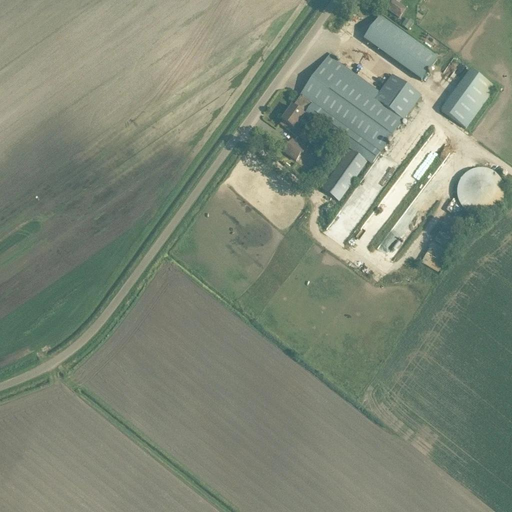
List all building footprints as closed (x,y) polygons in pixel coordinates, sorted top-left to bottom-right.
[(392,1),(386,9),(399,19),(405,11),(392,1)] [(438,59),(380,18),(364,41),(421,82),(438,59)] [(411,26),(406,22),(401,28),(407,32),(411,26)] [(443,74),(457,84),(467,68),(454,59),(443,74)] [(471,71),(442,112),(468,130),(497,88),(471,71)] [(300,125),(313,104),(302,97),(293,109),(292,108),(282,122),(288,126),(286,130),(298,139),(305,129),(300,125)] [(284,153),(296,162),(304,151),(292,142),(284,153)] [(467,212),(480,213),(503,205),(504,193),(497,173),(484,172),(475,175),(475,181),(469,182),(469,190),(465,191),(464,202),(467,212)] [(362,225),(374,237),(394,215),(382,204),(362,225)] [(423,264),(439,274),(444,265),(428,255),(423,264)]
